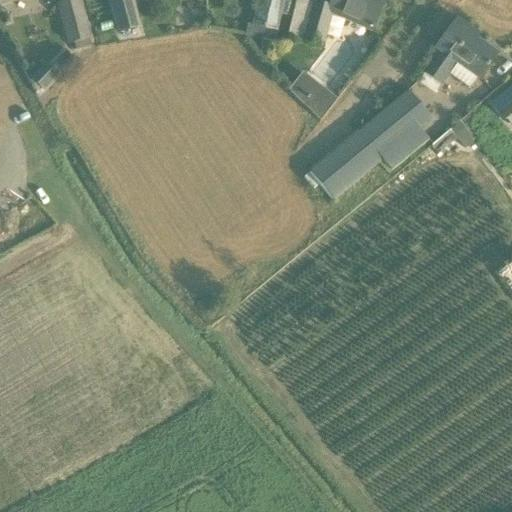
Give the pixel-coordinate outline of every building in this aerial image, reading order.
[(59,0),(58,1),(69,44),(73,43),(88,39),(77,0),(59,0)] [(109,0),(119,33),(138,28),(130,0),(109,0)] [(258,0),(252,26),(269,30),(276,32),(279,15),(282,0),(258,0)] [(292,18),(287,38),(302,41),(313,4),(297,0),(296,0),(292,18)] [(332,0),(329,8),(313,4),(302,41),(302,42),(321,48),(330,14),(343,20),(350,6),(377,17),(378,15),(385,18),(389,20),(396,5),(385,0),(384,0),(332,0)] [(479,80),(496,55),(475,41),(478,36),(456,21),(435,50),(439,53),(424,74),(441,85),(456,64),(479,80)] [(261,41),(258,54),(267,56),(270,43),(261,41)] [(30,79),(42,92),(59,76),(46,63),(30,79)] [(441,85),(424,74),(418,83),(434,95),(441,85)] [(336,100),(319,86),(303,107),(318,123),(336,100)] [(511,87),(493,103),(503,115),(511,125),(511,87)] [(428,141),(418,131),(431,120),(408,92),(309,174),(332,202),(381,161),(391,172),(428,141)] [(474,143),(460,123),(450,130),(464,150),(474,143)] [(0,450),(9,472),(170,409),(138,329),(114,338),(110,326),(126,320),(104,263),(0,303),(0,450)]
